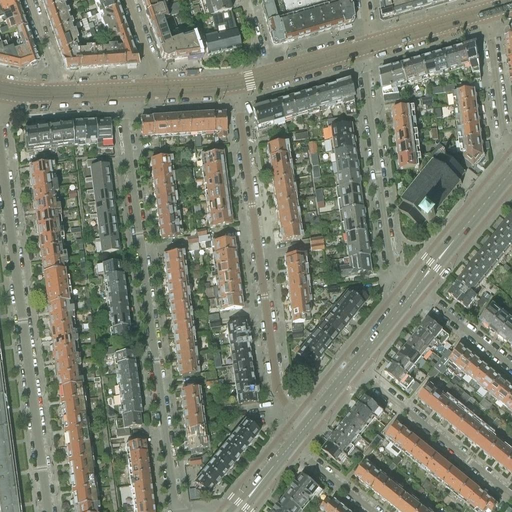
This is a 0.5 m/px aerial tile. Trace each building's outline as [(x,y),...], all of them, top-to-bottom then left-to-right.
[(0,13),(19,8),(15,0),(7,0),(0,2),(0,13)] [(63,0),(43,0),(41,1),(45,11),(65,4),(63,0)] [(115,0),(107,0),(94,5),(98,15),(118,8),(115,0)] [(151,0),(142,3),(146,14),(165,7),(166,7),(166,6),(168,6),(167,5),(173,3),(171,0),(151,0)] [(199,0),(202,9),(227,2),(226,0),(199,0)] [(287,18),(282,3),(286,2),(285,0),(272,0),(261,3),(260,4),(263,12),(262,14),(263,17),(264,18),(266,24),(276,21),(286,18),(287,18)] [(353,21),(349,0),(324,0),(326,6),(333,29),(351,24),(353,21)] [(389,0),(379,0),(382,16),(386,18),(394,16),(389,0)] [(400,0),(389,0),(394,16),(396,15),(397,16),(404,14),(400,0)] [(411,0),(400,0),(404,14),(415,11),(411,0)] [(423,0),(411,0),(415,11),(425,8),(423,0)] [(227,2),(202,9),(205,18),(211,16),(230,12),(231,10),(230,7),(229,7),(227,2)] [(177,3),(165,8),(165,7),(146,14),(150,25),(162,21),(169,18),(181,14),(177,3)] [(65,4),(45,11),(49,21),(69,14),(65,4)] [(333,29),(326,6),(317,9),(323,32),(333,29)] [(22,18),(19,8),(0,13),(0,19),(2,19),(4,24),(22,18)] [(118,8),(98,15),(101,25),(122,18),(118,8)] [(317,9),(306,12),(313,35),(323,32),(317,9)] [(240,48),(236,29),(235,29),(230,12),(211,16),(215,34),(203,37),(206,52),(207,56),(240,48)] [(306,12),(296,15),(303,38),(313,35),(306,12)] [(69,14),(49,21),(52,32),(72,24),(69,14)] [(296,15),(287,18),(286,18),(293,41),(303,38),(296,15)] [(26,28),(22,18),(4,24),(6,29),(0,30),(0,36),(7,34),(15,31),(26,28)] [(126,29),(122,18),(101,25),(103,30),(105,29),(107,35),(114,33),(126,29)] [(286,18),(276,21),(283,44),(293,41),(286,18)] [(169,42),(167,38),(162,21),(150,25),(161,59),(165,61),(173,58),(168,42),(169,42)] [(276,21),(266,24),(272,45),(275,46),(283,44),(276,21)] [(72,24),(52,32),(56,42),(76,35),(72,24)] [(38,63),(26,28),(15,31),(19,43),(20,42),(28,66),(31,68),(36,66),(38,63)] [(198,54),(194,39),(194,36),(193,36),(190,28),(184,30),(184,29),(177,32),(180,41),(186,56),(186,59),(194,56),(198,54)] [(137,63),(130,42),(126,29),(114,33),(115,37),(118,37),(121,46),(122,45),(123,49),(124,66),(129,66),(130,67),(133,67),(134,66),(138,66),(137,63)] [(186,56),(180,41),(177,32),(177,30),(172,32),(173,36),(174,40),(169,42),(168,42),(173,58),(174,61),(178,60),(182,58),(186,56)] [(107,35),(111,46),(112,67),(118,67),(119,68),(122,67),(123,67),(124,66),(123,49),(122,45),(121,46),(118,37),(115,37),(114,33),(107,35)] [(19,70),(13,51),(10,43),(7,34),(0,36),(0,47),(6,67),(19,70)] [(76,35),(56,42),(60,53),(76,48),(77,47),(75,40),(77,39),(76,35)] [(203,37),(194,39),(198,54),(206,52),(203,37)] [(28,66),(20,42),(19,43),(15,44),(14,42),(10,43),(13,51),(19,70),(23,70),(24,68),(28,66)] [(464,47),(470,68),(474,81),(480,80),(476,46),(476,44),(473,44),(464,47)] [(111,46),(100,47),(102,68),(103,68),(104,69),(107,68),(108,67),(112,67),(111,46)] [(85,51),(78,51),(80,69),(81,69),(82,70),(85,70),(86,69),(90,69),(89,47),(85,48),(85,51)] [(100,47),(89,47),(90,69),(96,68),(97,69),(100,69),(101,68),(102,68),(100,47)] [(470,68),(464,47),(453,50),(460,71),(470,68)] [(76,48),(60,53),(65,68),(66,70),(69,70),(70,71),(73,70),(74,70),(80,69),(78,51),(77,51),(76,48)] [(460,71),(453,50),(443,53),(449,74),(460,71)] [(449,74),(443,53),(433,56),(439,77),(442,76),(449,74)] [(439,77),(433,56),(422,59),(428,80),(439,77)] [(428,80),(422,59),(411,62),(418,83),(418,86),(423,85),(422,82),(428,80)] [(418,83),(411,62),(400,65),(407,86),(418,83)] [(407,86),(400,65),(390,68),(397,89),(407,86)] [(399,95),(397,89),(390,68),(380,71),(380,73),(383,96),(384,102),(400,100),(399,95)] [(354,106),(352,98),(353,98),(351,90),(349,83),(349,81),(335,85),(340,102),(342,109),(354,106)] [(340,102),(335,85),(334,85),(333,84),(329,85),(329,86),(323,88),(330,110),(334,108),(333,104),(340,102)] [(453,86),(443,88),(444,94),(453,94),(457,93),(457,91),(456,86),(453,86)] [(330,110),(323,88),(319,89),(317,89),(314,90),(313,91),(312,91),(317,109),(325,107),(326,111),(330,110)] [(477,98),(476,96),(475,95),(474,91),(469,92),(469,90),(457,91),(457,93),(453,94),(453,100),(456,99),(457,106),(476,103),(475,99),(477,98)] [(306,93),(301,95),(307,113),(318,110),(317,109),(312,91),(311,92),(310,91),(306,92),(306,93)] [(301,95),(290,98),(295,116),(307,113),(301,95)] [(279,101),(277,102),(283,120),(295,116),(290,98),(284,100),(283,99),(279,100),(279,101)] [(271,103),(266,105),(272,127),(276,125),(276,122),(283,120),(277,102),(275,101),(272,102),(271,103)] [(476,103),(457,106),(454,106),(455,112),(458,112),(459,118),(478,115),(477,111),(478,110),(478,108),(476,107),(476,103)] [(266,105),(255,108),(253,109),(255,116),(254,117),(257,127),(256,127),(257,133),(269,129),(268,128),(272,127),(266,105)] [(355,117),(354,108),(354,106),(342,109),(345,118),(355,117)] [(414,108),(392,110),(393,115),(391,116),(392,118),(393,119),(394,122),(413,120),(412,113),(414,113),(414,108)] [(196,114),(191,115),(191,116),(188,116),(189,135),(202,135),(201,115),(197,116),(196,114)] [(207,114),(205,114),(204,115),(201,115),(202,135),(213,134),(212,115),(208,115),(207,114)] [(226,138),(225,122),(224,122),(224,116),(224,114),(212,115),(213,134),(217,134),(218,138),(226,138)] [(179,117),(175,117),(177,136),(189,135),(188,116),(183,116),(182,115),(180,115),(179,117)] [(478,115),(459,118),(456,118),(456,124),(459,124),(460,129),(479,127),(479,123),(480,122),(479,120),(478,119),(478,115)] [(168,117),(164,118),(165,137),(177,136),(175,117),(172,117),(171,116),(169,116),(168,117)] [(161,117),(155,117),(155,118),(152,118),(153,137),(165,137),(164,118),(161,118),(161,117)] [(152,118),(142,119),(139,119),(140,132),(141,132),(141,138),(153,137),(152,118)] [(352,138),(350,126),(349,119),(326,122),(328,141),(352,138)] [(415,120),(413,120),(394,122),(394,127),(393,128),(393,130),(395,131),(395,134),(414,132),(414,126),(416,126),(415,120)] [(109,121),(94,122),(95,143),(96,150),(112,149),(111,136),(110,136),(110,128),(109,128),(109,121)] [(82,123),(84,144),(84,147),(88,147),(87,143),(95,143),(94,122),(82,123)] [(82,123),(71,124),(72,147),(72,148),(77,148),(77,144),(84,144),(82,123)] [(64,125),(59,126),(61,149),(66,149),(66,147),(72,147),(71,124),(65,124),(64,125)] [(52,126),(49,126),(47,127),(47,128),(49,149),(57,148),(57,150),(61,149),(59,126),(54,127),(52,126)] [(40,128),(39,129),(34,129),(37,152),(42,152),(42,150),(49,149),(47,128),(46,128),(45,127),(41,127),(40,128)] [(479,127),(460,129),(457,130),(458,136),(461,136),(462,141),(481,139),(480,135),(481,134),(481,132),(480,131),(479,127)] [(29,129),(25,129),(24,131),(23,131),(26,154),(27,154),(26,151),(32,151),(32,153),(37,152),(34,129),(30,130),(29,129)] [(310,139),(309,132),(295,134),(296,141),(310,139)] [(414,132),(395,134),(396,138),(395,139),(395,142),(396,143),(397,146),(416,144),(415,138),(418,138),(417,132),(414,132)] [(352,138),(328,141),(330,153),(353,150),(353,145),(354,144),(353,140),(352,139),(352,138)] [(481,139),(462,141),(459,142),(459,148),(462,148),(463,154),(467,153),(482,151),(482,147),(483,146),(483,144),(481,143),(481,139)] [(287,144),(268,146),(266,147),(267,151),(266,152),(266,154),(267,155),(268,159),(289,156),(287,144)] [(418,144),(416,144),(397,146),(397,150),(396,151),(396,154),(398,154),(398,158),(418,156),(417,149),(419,149),(418,144)] [(195,155),(194,150),(194,149),(192,149),(191,146),(184,146),(184,148),(185,152),(185,155),(185,156),(195,155)] [(406,193),(405,194),(406,195),(402,200),(401,199),(400,200),(403,203),(398,210),(398,211),(419,228),(420,229),(421,228),(426,222),(428,223),(428,224),(429,225),(436,217),(434,216),(438,212),(439,213),(440,212),(438,211),(442,206),(443,207),(444,206),(443,206),(446,201),(448,202),(448,201),(447,200),(451,195),(452,196),(453,195),(452,195),(455,190),(457,191),(457,190),(456,189),(460,184),(461,185),(462,184),(458,182),(465,173),(445,156),(446,155),(444,154),(446,151),(440,146),(429,159),(432,161),(433,162),(429,167),(428,166),(427,167),(428,168),(425,172),(423,171),(423,172),(424,173),(420,178),(419,177),(418,178),(419,179),(416,183),(415,182),(414,183),(415,184),(411,189),(410,188),(409,189),(410,190),(407,194),(406,193)] [(185,155),(185,152),(184,148),(174,149),(175,157),(185,155)] [(353,150),(330,153),(331,165),(356,161),(356,159),(355,159),(353,150)] [(482,151),(467,153),(467,156),(464,157),(464,160),(474,168),(477,164),(479,164),(484,157),(484,152),(482,151)] [(199,157),(201,169),(223,166),(223,164),(224,163),(224,160),(223,159),(222,154),(199,157)] [(418,156),(398,158),(399,162),(398,163),(398,166),(399,166),(400,170),(419,168),(418,161),(421,161),(420,155),(418,156)] [(289,156),(268,159),(268,163),(267,164),(268,166),(269,167),(270,171),(290,168),(289,156)] [(171,158),(150,161),(151,164),(149,165),(150,168),(151,168),(152,174),(151,175),(151,178),(152,178),(153,181),(173,178),(171,158)] [(103,166),(102,159),(86,161),(87,169),(90,168),(91,179),(91,181),(111,178),(110,170),(108,170),(108,166),(103,166)] [(356,161),(331,165),(333,177),(357,174),(355,164),(357,163),(356,161)] [(52,165),(31,167),(29,167),(30,173),(28,173),(29,180),(50,177),(49,171),(53,170),(52,165)] [(223,166),(201,169),(201,175),(205,175),(205,180),(225,178),(225,176),(226,175),(225,172),(224,171),(223,166)] [(292,180),(291,172),(294,171),(294,167),(290,168),(270,171),(270,174),(269,175),(270,178),(271,179),(272,183),(292,180)] [(357,174),(333,177),(334,189),(358,185),(357,174)] [(50,177),(29,180),(30,186),(32,185),(32,191),(55,188),(54,182),(51,183),(50,177)] [(91,181),(91,179),(84,180),(85,183),(92,182),(93,191),(93,193),(111,191),(110,186),(112,186),(111,178),(91,181)] [(173,178),(153,181),(153,184),(152,184),(152,187),(154,188),(154,194),(153,194),(154,197),(155,198),(155,201),(176,198),(173,178)] [(225,178),(205,180),(202,181),(203,187),(206,187),(207,192),(226,189),(226,188),(227,187),(227,184),(226,183),(225,178)] [(292,180),(272,183),(272,186),(271,187),(271,190),(273,191),(273,195),(294,192),(292,180)] [(358,185),(334,189),(336,200),(360,197),(358,185)] [(55,188),(32,191),(33,197),(32,197),(32,203),(53,200),(52,195),(56,194),(55,188)] [(226,189),(207,192),(208,197),(204,198),(205,204),(208,203),(228,201),(227,195),(228,194),(228,191),(227,190),(226,189)] [(323,202),(321,190),(314,191),(316,203),(323,202)] [(93,193),(93,191),(86,192),(86,195),(93,195),(94,203),(94,205),(114,202),(113,194),(111,195),(111,191),(93,193)] [(294,192),(273,195),(274,198),(273,199),(273,201),(275,202),(275,207),(296,204),(294,192)] [(360,197),(336,200),(337,213),(361,209),(360,197)] [(176,198),(155,201),(156,204),(155,204),(155,207),(156,208),(157,213),(156,214),(156,217),(158,218),(158,221),(179,218),(176,198)] [(53,200),(32,203),(33,209),(35,209),(35,215),(37,214),(58,212),(57,206),(54,207),(53,200)] [(228,201),(208,203),(209,210),(206,210),(207,216),(210,216),(230,213),(229,207),(230,206),(229,203),(228,202),(228,201)] [(94,205),(94,203),(87,204),(88,208),(95,207),(96,215),(96,217),(114,215),(113,211),(115,210),(114,202),(94,205)] [(325,214),(323,202),(316,203),(318,215),(325,214)] [(296,204),(275,207),(276,210),(275,211),(275,213),(276,214),(277,218),(297,215),(296,204)] [(361,209),(337,213),(339,224),(363,221),(362,216),(363,215),(363,211),(361,211),(361,209)] [(58,212),(37,214),(35,215),(36,219),(35,221),(35,225),(36,226),(37,227),(57,224),(56,218),(59,218),(58,212)] [(230,213),(210,216),(211,221),(208,222),(209,228),(231,225),(230,219),(231,218),(231,215),(230,214),(230,213)] [(114,215),(96,217),(96,215),(89,216),(89,220),(96,219),(97,228),(98,229),(117,227),(116,219),(114,219),(114,215)] [(297,215),(277,218),(278,222),(277,223),(277,225),(278,226),(279,230),(299,227),(297,215)] [(179,218),(158,221),(158,223),(157,224),(158,227),(159,228),(160,233),(159,234),(159,237),(160,238),(161,241),(181,238),(179,218)] [(511,248),(511,223),(508,220),(506,223),(505,223),(503,225),(503,226),(495,236),(511,249),(511,248)] [(363,221),(339,224),(341,236),(364,233),(363,221)] [(57,224),(37,227),(37,228),(36,229),(36,233),(38,234),(39,239),(61,236),(60,230),(57,230),(57,224)] [(98,229),(97,228),(90,228),(91,232),(98,231),(99,240),(99,242),(117,239),(117,235),(118,235),(117,227),(98,229)] [(299,227),(279,230),(279,234),(278,235),(279,237),(280,238),(281,242),(301,239),(299,227)] [(364,233),(341,236),(342,248),(366,245),(364,233)] [(61,236),(39,239),(39,243),(38,245),(38,248),(40,249),(40,251),(59,248),(59,242),(62,242),(61,236)] [(511,249),(495,236),(493,238),(492,238),(490,241),(491,242),(487,246),(486,246),(484,249),(484,250),(483,251),(499,264),(511,249)] [(198,251),(197,244),(196,238),(196,237),(187,238),(189,252),(194,252),(198,251)] [(117,239),(99,242),(99,240),(92,241),(92,244),(99,243),(101,254),(121,252),(120,243),(118,243),(117,239)] [(235,250),(235,247),(234,246),(233,241),(211,243),(204,244),(205,250),(212,249),(214,249),(215,255),(235,253),(234,251),(235,250)] [(366,245),(342,248),(344,260),(368,257),(367,256),(369,255),(368,251),(367,250),(366,245)] [(59,248),(40,251),(40,252),(39,253),(39,256),(41,258),(42,263),(65,260),(64,254),(60,254),(59,248)] [(499,264),(483,251),(475,262),(473,262),(471,264),(472,265),(470,267),(486,280),(499,264)] [(235,253),(215,255),(213,255),(213,261),(216,261),(216,267),(236,264),(236,263),(237,262),(237,259),(235,258),(235,253)] [(165,273),(166,277),(186,274),(185,264),(183,254),(163,256),(164,268),(163,269),(164,272),(165,273)] [(303,255),(285,257),(283,257),(284,263),(283,264),(283,268),(285,269),(285,271),(305,268),(303,255)] [(368,257),(344,260),(342,261),(343,269),(339,269),(340,279),(348,278),(347,276),(356,275),(356,276),(361,275),(361,274),(365,274),(365,275),(372,274),(371,268),(369,268),(368,257)] [(65,260),(42,263),(42,268),(41,268),(42,273),(43,273),(43,275),(63,272),(62,267),(65,266),(65,260)] [(120,271),(121,270),(120,266),(119,265),(119,263),(95,266),(96,277),(102,276),(103,278),(120,276),(120,271)] [(236,264),(216,267),(214,267),(214,273),(211,274),(212,279),(215,278),(216,288),(219,287),(239,285),(238,282),(239,281),(239,278),(238,278),(237,272),(238,272),(238,268),(236,268),(236,264)] [(486,280),(470,267),(468,270),(467,269),(465,272),(466,273),(458,283),(467,291),(474,296),(486,280)] [(305,268),(285,271),(286,277),(284,278),(285,280),(286,281),(286,283),(307,281),(305,268)] [(63,272),(43,275),(46,293),(57,291),(56,285),(68,284),(67,278),(63,279),(63,272)] [(186,274),(166,277),(167,288),(166,289),(167,293),(168,293),(168,297),(188,294),(186,274)] [(124,289),(124,286),(123,283),(124,282),(124,279),(123,279),(123,276),(120,276),(103,278),(105,299),(125,296),(125,293),(126,293),(125,289),(124,289)] [(307,281),(286,283),(287,286),(286,287),(286,290),(287,290),(288,294),(308,292),(307,281)] [(448,295),(457,303),(467,291),(458,283),(448,295)] [(68,284),(56,285),(57,291),(46,293),(47,306),(67,304),(66,298),(69,298),(68,284)] [(239,285),(219,287),(220,293),(217,294),(218,299),(221,299),(240,296),(240,291),(241,290),(240,287),(239,286),(239,285)] [(467,291),(457,303),(467,311),(477,298),(474,296),(467,291)] [(308,292),(288,294),(287,295),(287,298),(288,298),(289,307),(309,304),(308,292)] [(346,293),(334,308),(350,321),(352,318),(354,318),(356,315),(355,314),(367,299),(359,292),(356,295),(353,292),(350,296),(346,293)] [(188,294),(168,297),(170,308),(169,309),(169,313),(170,314),(171,317),(191,315),(188,294)] [(125,296),(105,299),(107,319),(128,316),(127,314),(128,313),(128,310),(127,309),(126,303),(127,303),(127,301),(125,299),(125,296)] [(240,296),(221,299),(222,305),(218,305),(219,312),(242,309),(241,303),(242,302),(242,299),(240,298),(240,296)] [(47,306),(46,306),(47,312),(48,311),(49,317),(72,314),(71,309),(67,310),(67,304),(47,306)] [(309,318),(309,313),(310,312),(309,304),(289,307),(288,308),(288,312),(290,313),(292,332),(302,331),(301,323),(303,322),(303,321),(309,320),(308,318),(309,318)] [(489,310),(480,322),(484,325),(484,327),(488,330),(503,312),(494,305),(489,310)] [(478,320),(480,322),(489,310),(486,307),(480,315),(482,316),(478,320)] [(350,321),(334,308),(321,324),(337,337),(344,328),(345,328),(347,325),(347,324),(350,321)] [(511,319),(503,312),(488,330),(493,334),(495,334),(499,337),(511,319)] [(72,314),(49,317),(49,323),(48,323),(49,329),(70,326),(69,321),(73,320),(72,314)] [(191,315),(171,317),(172,328),(171,329),(172,333),(173,334),(173,338),(193,335),(191,315)] [(128,316),(107,319),(110,340),(130,337),(130,336),(131,335),(130,332),(129,331),(129,325),(129,320),(128,320),(128,316)] [(511,319),(499,337),(508,344),(511,338),(511,319)] [(219,320),(209,321),(210,329),(213,328),(220,327),(219,320)] [(428,320),(421,328),(435,341),(441,346),(449,337),(428,320)] [(227,326),(230,347),(248,344),(247,341),(248,340),(248,337),(247,337),(246,331),(247,330),(246,327),(245,327),(245,324),(227,326)] [(330,345),(337,337),(321,324),(312,336),(304,330),(301,334),(309,340),(325,352),(327,349),(328,349),(331,346),(330,345)] [(70,326),(49,329),(50,335),(51,335),(52,340),(54,340),(75,337),(74,332),(71,333),(70,326)] [(421,328),(413,338),(428,350),(435,341),(421,328)] [(193,335),(173,338),(175,349),(174,350),(174,353),(175,354),(176,357),(196,355),(193,335)] [(75,337),(54,340),(52,340),(53,346),(51,347),(52,353),(73,350),(72,344),(76,344),(75,337)] [(413,338),(406,347),(421,359),(428,350),(413,338)] [(325,352),(309,340),(296,355),(299,357),(295,362),(304,369),(308,364),(312,368),(319,359),(320,359),(322,356),(322,355),(325,352)] [(248,344),(230,347),(232,366),(250,364),(250,361),(251,360),(250,357),(249,357),(249,356),(248,351),(249,350),(249,347),(248,347),(248,344)] [(406,347),(399,355),(414,367),(421,359),(406,347)] [(449,362),(465,374),(476,360),(467,353),(468,352),(465,350),(463,350),(461,347),(449,362)] [(73,350),(52,353),(53,359),(54,359),(55,364),(78,361),(77,356),(74,356),(73,350)] [(112,355),(115,376),(135,374),(135,371),(136,370),(136,367),(134,366),(134,360),(135,360),(134,357),(133,356),(133,353),(112,355)] [(196,355),(176,357),(177,369),(176,369),(177,373),(178,374),(178,377),(198,375),(196,355)] [(399,355),(392,364),(406,376),(407,376),(414,367),(399,355)] [(439,373),(445,366),(446,367),(449,362),(443,357),(439,361),(433,369),(439,373)] [(479,362),(476,360),(465,374),(481,387),(492,373),(483,366),(483,364),(480,362),(479,362)] [(78,361),(55,364),(56,370),(54,370),(55,376),(76,374),(75,368),(79,367),(78,361)] [(250,364),(232,366),(235,386),(253,383),(253,380),(254,380),(253,377),(252,376),(251,371),(252,370),(252,367),(251,366),(250,364)] [(385,373),(400,385),(406,390),(413,381),(407,376),(406,376),(392,364),(385,373)] [(439,373),(433,369),(427,376),(433,380),(439,373)] [(99,383),(97,371),(93,371),(90,372),(91,384),(95,384),(99,383)] [(204,374),(205,381),(216,379),(215,373),(204,374)] [(495,375),(492,373),(481,387),(496,400),(507,385),(499,378),(499,377),(496,375),(495,375)] [(76,374),(55,376),(56,383),(57,383),(58,389),(80,386),(81,386),(80,379),(77,380),(76,374)] [(135,374),(115,376),(118,397),(138,394),(138,391),(138,390),(138,387),(137,387),(136,381),(137,380),(137,377),(136,377),(135,374)] [(455,387),(450,382),(444,389),(449,394),(455,387)] [(253,383),(235,386),(238,406),(256,403),(255,400),(256,400),(256,397),(255,396),(254,390),(255,390),(255,387),(254,386),(253,383)] [(416,383),(411,389),(414,392),(419,386),(416,383)] [(430,385),(421,396),(418,400),(421,402),(421,403),(424,406),(425,405),(434,413),(446,398),(430,385)] [(510,388),(507,385),(496,400),(511,412),(511,411),(511,387),(510,388)] [(80,386),(58,389),(57,390),(57,395),(59,395),(60,404),(82,401),(81,386),(80,386)] [(199,389),(183,392),(180,392),(181,395),(180,396),(180,399),(181,399),(182,405),(181,406),(181,408),(182,409),(183,412),(202,409),(199,389)] [(138,394),(118,397),(120,417),(139,415),(141,415),(140,411),(141,411),(141,408),(140,407),(139,401),(140,400),(139,397),(138,397),(138,394)] [(464,394),(457,402),(464,408),(469,402),(471,399),(464,394)] [(5,396),(0,396),(0,428),(10,427),(5,396)] [(383,413),(371,403),(365,398),(359,406),(374,418),(377,421),(383,413)] [(446,398),(434,413),(437,415),(437,416),(440,418),(441,418),(450,425),(462,410),(446,398)] [(82,401),(60,404),(61,411),(60,412),(60,417),(62,417),(62,418),(84,415),(82,401)] [(495,407),(492,405),(490,408),(487,411),(490,414),(495,407)] [(352,414),(351,415),(366,427),(374,418),(359,406),(355,410),(354,409),(351,413),(352,414)] [(202,409),(183,412),(183,415),(182,415),(182,418),(184,419),(184,424),(183,425),(184,428),(185,428),(185,432),(204,429),(202,409)] [(462,410),(450,425),(452,427),(452,428),(455,431),(456,430),(465,438),(477,423),(462,410)] [(84,415),(62,418),(62,419),(61,420),(61,425),(63,425),(64,433),(86,430),(84,415)] [(140,427),(140,426),(141,425),(141,421),(139,420),(139,415),(120,417),(121,420),(115,421),(116,430),(115,430),(116,439),(109,439),(110,447),(125,445),(124,437),(129,437),(128,429),(140,427)] [(351,415),(346,421),(344,424),(358,436),(366,427),(351,415)] [(497,420),(491,428),(496,431),(502,424),(497,420)] [(245,421),(232,437),(246,448),(248,446),(249,446),(251,444),(251,443),(254,438),(256,438),(257,436),(257,435),(259,433),(255,430),(258,426),(251,421),(249,424),(245,421)] [(477,423),(465,438),(468,440),(468,441),(471,443),(472,443),(481,451),(493,436),(477,423)] [(344,424),(336,434),(351,446),(358,436),(344,424)] [(385,439),(401,452),(414,437),(412,435),(412,434),(409,432),(408,432),(397,424),(385,439)] [(10,427),(0,428),(0,460),(14,459),(10,427)] [(204,429),(185,432),(186,434),(185,435),(185,438),(186,438),(187,444),(186,445),(186,447),(187,448),(188,451),(190,451),(191,456),(194,455),(198,454),(201,454),(200,450),(207,449),(204,429)] [(86,430),(64,433),(65,441),(64,442),(64,447),(66,447),(66,448),(88,445),(86,430)] [(332,439),(331,440),(328,443),(344,455),(351,446),(336,434),(335,434),(334,434),(331,437),(332,439)] [(378,436),(370,446),(375,449),(382,440),(378,436)] [(493,436),(481,451),(484,453),(483,454),(486,456),(487,456),(497,463),(508,448),(493,436)] [(244,451),(246,448),(232,437),(219,452),(233,464),(235,461),(237,462),(238,459),(238,458),(242,454),(243,454),(245,452),(244,451)] [(424,446),(414,437),(401,452),(418,466),(430,450),(428,449),(428,447),(425,445),(424,446)] [(144,443),(125,445),(128,466),(147,464),(147,461),(148,460),(147,457),(146,456),(144,443)] [(344,455),(328,443),(322,451),(341,466),(347,458),(344,455)] [(88,445),(66,448),(66,449),(65,450),(65,454),(67,455),(68,463),(90,460),(88,445)] [(375,449),(370,446),(362,455),(367,459),(375,449)] [(511,451),(508,448),(497,463),(499,465),(499,466),(502,469),(503,468),(511,475),(511,451)] [(432,452),(430,450),(418,466),(434,479),(446,464),(436,455),(436,454),(433,452),(432,452)] [(219,452),(206,467),(221,479),(223,477),(224,477),(226,475),(225,474),(229,469),(230,469),(232,467),(232,466),(233,464),(219,452)] [(198,454),(194,455),(195,459),(189,460),(190,466),(197,465),(200,465),(202,463),(205,460),(206,458),(203,456),(199,460),(198,454)] [(402,460),(398,457),(396,460),(392,464),(396,467),(397,467),(402,460)] [(14,459),(0,460),(0,492),(18,490),(14,459)] [(90,460),(68,463),(69,471),(68,472),(68,476),(70,477),(70,478),(92,475),(90,460)] [(369,488),(371,490),(383,475),(367,462),(355,477),(365,485),(365,487),(368,489),(369,488)] [(221,479),(206,467),(204,465),(202,463),(200,465),(197,465),(197,470),(205,469),(194,483),(198,487),(195,490),(202,496),(205,492),(208,495),(210,493),(211,493),(213,491),(213,489),(214,488),(216,485),(218,485),(219,483),(219,482),(221,479)] [(147,464),(128,466),(130,487),(150,485),(148,471),(149,470),(149,467),(147,467),(147,464)] [(456,472),(446,464),(434,479),(450,492),(463,477),(460,475),(460,473),(458,471),(456,472)] [(92,475),(70,478),(70,479),(69,480),(69,484),(71,485),(72,492),(94,490),(92,475)] [(383,475),(371,490),(382,498),(381,500),(384,502),(385,501),(388,503),(400,488),(383,475)] [(302,476),(292,489),(301,496),(304,492),(313,499),(315,496),(318,498),(323,492),(302,476)] [(464,478),(463,477),(450,492),(466,505),(479,490),(468,481),(468,480),(466,478),(464,478)] [(425,490),(430,484),(426,480),(420,487),(425,490)] [(435,488),(430,484),(425,490),(430,494),(435,488)] [(150,485),(130,487),(133,507),(152,505),(152,502),(153,501),(153,498),(151,497),(150,485)] [(420,497),(424,491),(419,487),(415,493),(420,497)] [(400,488),(388,503),(398,511),(407,511),(416,501),(400,488)] [(292,489),(284,498),(301,511),(302,511),(313,499),(304,492),(301,496),(292,489)] [(20,511),(18,490),(0,492),(0,511),(20,511)] [(94,490),(72,492),(73,501),(71,501),(72,506),(74,506),(74,507),(96,504),(94,490)] [(195,490),(189,491),(191,500),(202,499),(202,496),(195,490)] [(497,505),(479,490),(466,505),(474,511),(480,511),(484,511),(487,508),(492,511),(497,505)] [(301,511),(284,498),(274,511),(275,511),(301,511)] [(348,511),(349,511),(346,509),(345,510),(341,506),(341,505),(338,503),(337,503),(335,502),(333,504),(327,499),(319,509),(322,511),(348,511)] [(429,511),(416,501),(407,511),(429,511)]
